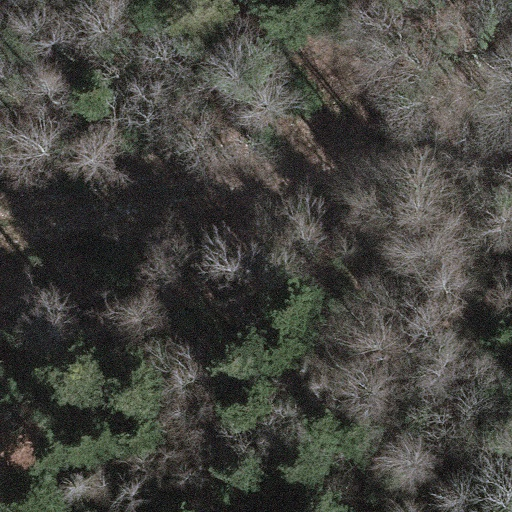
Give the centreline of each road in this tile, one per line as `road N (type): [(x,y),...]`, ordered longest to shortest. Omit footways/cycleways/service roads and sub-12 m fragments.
road 1 (track): [(0,224),(444,134)]
road 2 (track): [(242,0),(323,50),(392,108),(444,134),(511,147)]
